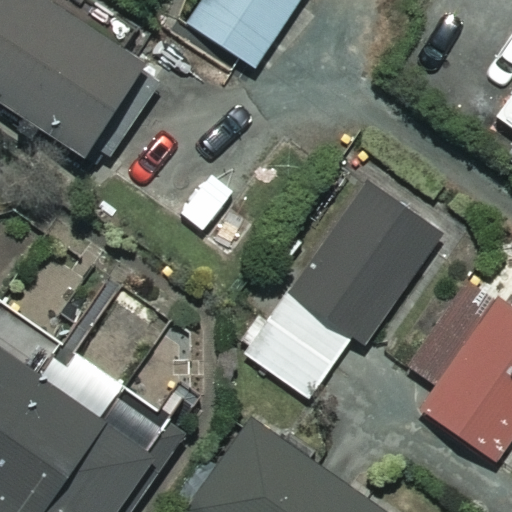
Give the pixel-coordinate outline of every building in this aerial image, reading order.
[(156,71),(43,0),(0,0),(0,99),(98,162),(156,71)] [(298,0),(207,0),(191,26),(256,68),(298,0)] [(511,89),(493,119),(511,131),(511,152),(508,158),(511,160),(511,89)] [(446,238),(369,182),(244,353),(308,400),(355,336),(368,345),(446,238)] [(511,436),(511,309),(464,277),(406,363),(438,384),(421,409),(497,460),(511,436)] [(132,511),(189,433),(0,299),(0,511),(132,511)] [(381,511),(254,420),(190,510),(193,511),(381,511)]
